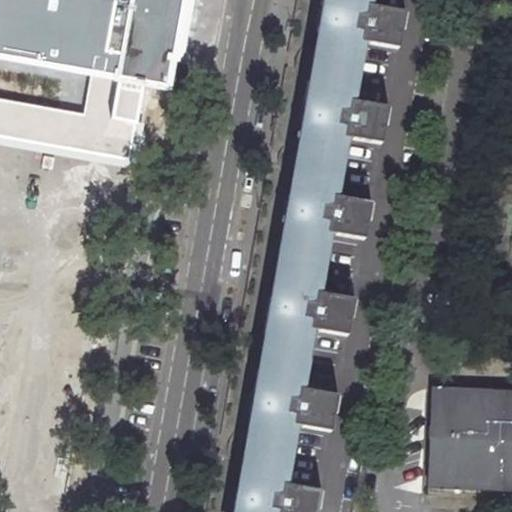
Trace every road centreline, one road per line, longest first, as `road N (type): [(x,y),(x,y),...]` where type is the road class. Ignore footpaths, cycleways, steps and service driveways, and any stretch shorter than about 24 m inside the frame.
road 1 (tertiary): [(162,511),(253,0)]
road 2 (residential): [(381,502),(470,0)]
